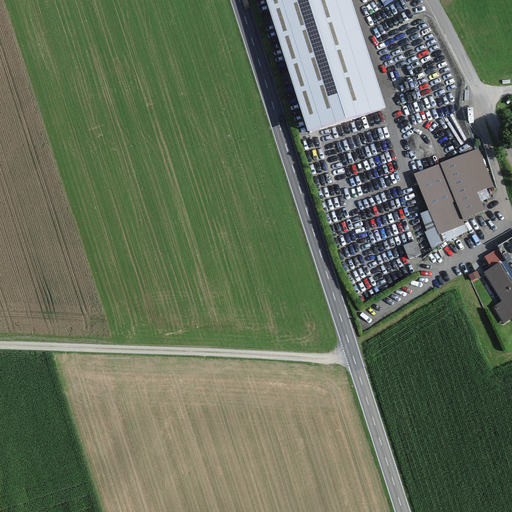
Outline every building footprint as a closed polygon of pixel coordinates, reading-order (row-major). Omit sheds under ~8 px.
[(262,0),(308,137),(388,111),(351,0),(262,0)] [(475,150),(412,178),(439,238),(463,228),(460,222),(483,212),(475,195),(491,187),(475,150)] [(414,242),(403,246),(408,259),(419,254),(414,242)] [(492,270),(501,264),(502,265),(511,259),(511,242),(485,258),(492,270)] [(511,284),(511,285),(499,266),(485,275),(502,303),(494,308),(503,323),(511,317),(511,284)]
